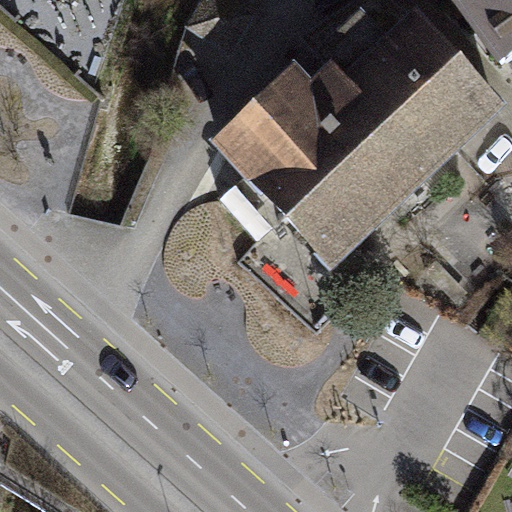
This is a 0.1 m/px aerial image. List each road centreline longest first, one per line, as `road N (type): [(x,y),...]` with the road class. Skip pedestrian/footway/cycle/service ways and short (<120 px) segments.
road 1 (unclassified): [(279,0),(195,142),(89,369)]
road 2 (primary): [(247,511),(89,369)]
road 3 (primary): [(0,378),(153,511)]
